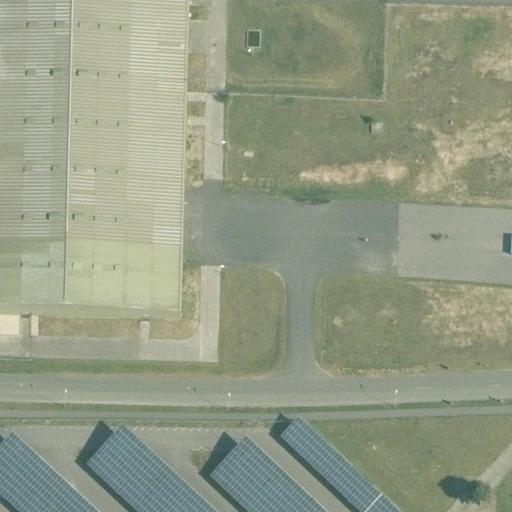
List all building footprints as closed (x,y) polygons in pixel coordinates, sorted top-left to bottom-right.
[(188,0),(0,0),(0,316),(31,317),(180,321),(186,92),(188,0)] [(394,511),(297,421),(279,440),(355,511),(394,511)] [(115,436),(85,469),(131,511),(209,511),(129,437),(122,430),(115,436)] [(91,511),(11,437),(0,448),(0,499),(13,511),(91,511)] [(319,511),(246,442),(209,481),(242,511),(319,511)]
